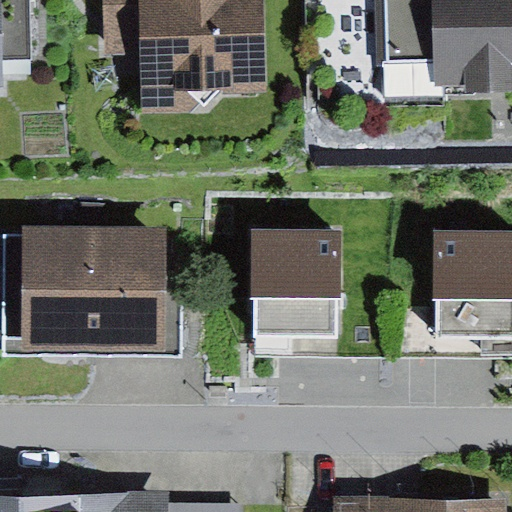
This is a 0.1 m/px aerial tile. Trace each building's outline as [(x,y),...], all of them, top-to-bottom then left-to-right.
[(0,0),(0,99),(9,99),(8,64),(30,63),(28,0),(0,0)] [(262,0),(102,0),(105,51),(140,50),(143,116),(193,113),(204,97),(267,94),(262,0)] [(511,0),(387,0),(386,102),(446,103),(446,88),(511,88),(511,0)] [(256,233),(258,375),(294,374),(293,340),(341,339),(340,232),(256,233)] [(404,301),(433,301),(433,232),(405,232),(404,301)] [(167,239),(6,236),(4,356),(165,359),(167,239)] [(511,238),(439,237),(437,336),(483,337),(482,363),(511,364),(511,238)] [(0,511),(78,511),(79,498),(0,495),(0,511)] [(168,498),(79,498),(78,511),(242,511),(243,506),(168,506),(168,498)] [(504,511),(505,498),(336,500),(335,511),(504,511)]
